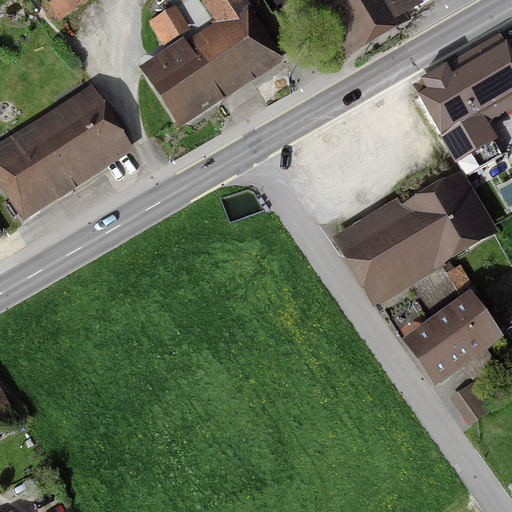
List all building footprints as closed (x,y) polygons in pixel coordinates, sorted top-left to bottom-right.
[(48,0),(60,15),(80,0),(48,0)] [(243,0),(205,0),(218,20),(245,3),(243,0)] [(335,56),(429,0),(319,0),(331,19),(317,27),(335,56)] [(153,22),(164,42),(185,30),(174,10),(153,22)] [(176,118),(274,53),(250,17),(152,80),(176,118)] [(511,74),(498,50),(420,96),(466,177),(501,157),(483,125),(500,115),(495,106),(511,96),(511,74)] [(0,182),(3,181),(23,211),(121,148),(88,97),(59,116),(63,120),(0,160),(0,182)] [(342,254),(369,300),(491,228),(465,182),(342,254)] [(403,342),(410,344),(432,328),(411,295),(384,311),(403,342)] [(464,306),(432,328),(410,344),(436,381),(495,339),(469,302),(464,306)] [(471,387),(459,395),(476,420),(489,412),(471,387)]
